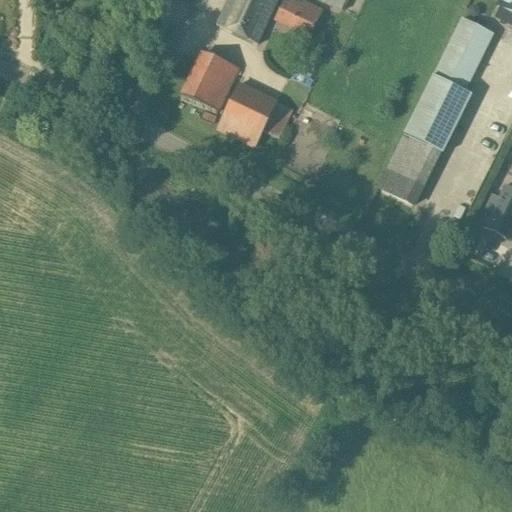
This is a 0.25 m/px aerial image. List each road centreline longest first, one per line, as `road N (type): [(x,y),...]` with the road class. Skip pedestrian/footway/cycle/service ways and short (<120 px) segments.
road 1 (unclassified): [(511,324),(130,119)]
road 2 (unclassified): [(130,119),(0,69)]
road 3 (residential): [(130,119),(202,0)]
